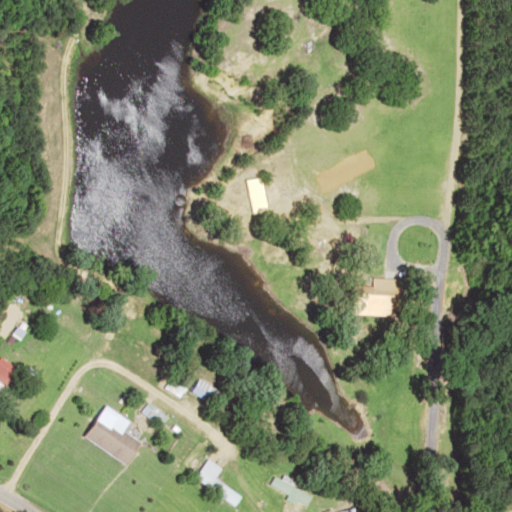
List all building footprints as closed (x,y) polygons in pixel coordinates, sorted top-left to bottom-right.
[(259,210),(253,177),(238,180),(245,213),(259,210)] [(397,278),(365,277),(365,286),(344,285),(343,313),(385,315),(385,308),(396,308),(397,278)] [(156,381),(175,392),(182,379),(164,368),(156,381)] [(181,392),(202,404),(209,392),(189,380),(181,392)] [(104,423),(111,414),(98,405),(77,437),(119,464),(133,442),(104,423)] [(227,506),(234,496),(207,478),(214,468),(200,459),(186,480),(227,506)]
